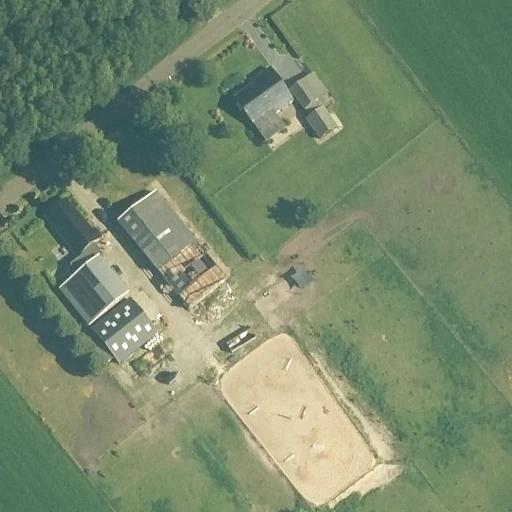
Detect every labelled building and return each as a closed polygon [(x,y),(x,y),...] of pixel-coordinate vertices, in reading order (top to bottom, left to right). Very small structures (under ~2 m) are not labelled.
[(253,88),(234,102),(251,126),(270,113),(272,116),(291,102),(268,71),(250,84),(253,88)] [(321,109),(304,120),(319,140),(335,128),(321,109)] [(44,220),(76,260),(99,241),(85,223),(83,225),(65,203),(44,220)] [(193,269),(191,278),(204,280),(204,282),(219,285),(225,250),(184,242),(179,266),(193,269)] [(101,257),(92,247),(76,260),(77,261),(69,267),(76,277),(97,260),(101,257)] [(97,260),(58,292),(87,328),(127,296),(97,260)] [(128,301),(90,331),(117,366),(156,336),(128,301)]
